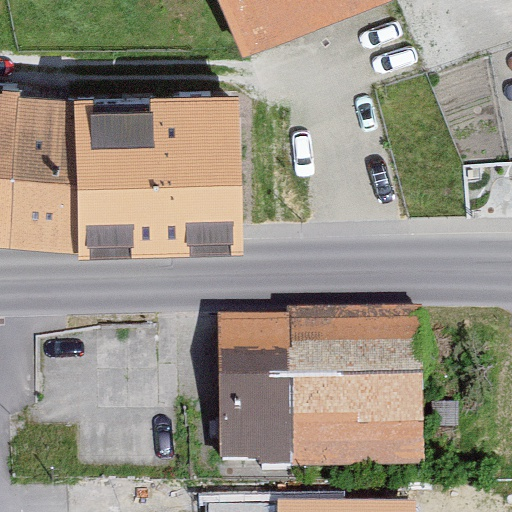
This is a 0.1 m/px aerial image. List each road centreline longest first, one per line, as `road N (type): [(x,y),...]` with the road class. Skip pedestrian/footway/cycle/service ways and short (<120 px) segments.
road 1 (primary): [(511,272),(0,280)]
road 2 (unknown): [(346,50),(368,226)]
